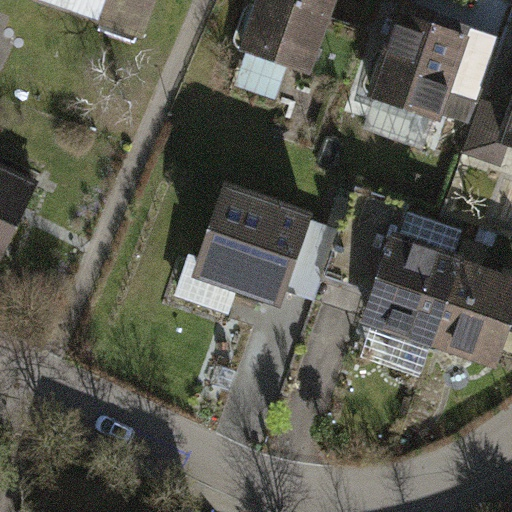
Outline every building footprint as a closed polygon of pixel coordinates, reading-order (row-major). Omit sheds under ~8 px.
[(47,0),(102,18),(100,24),(145,39),(158,0),(47,0)] [(254,0),(236,53),(336,89),(358,29),(325,17),(330,0),(254,0)] [(397,18),(371,105),(438,125),(464,38),(397,18)] [(511,106),(484,97),(464,155),(503,168),(511,144),(511,106)] [(0,249),(34,181),(0,164),(0,249)] [(311,205),(224,177),(198,261),(190,258),(177,298),(227,314),(239,277),(271,287),(280,257),(293,261),(311,205)] [(359,315),(433,338),(461,251),(404,233),(412,208),(354,190),(327,276),(367,289),(359,315)] [(493,358),(511,298),(511,267),(461,251),(433,338),(493,358)]
